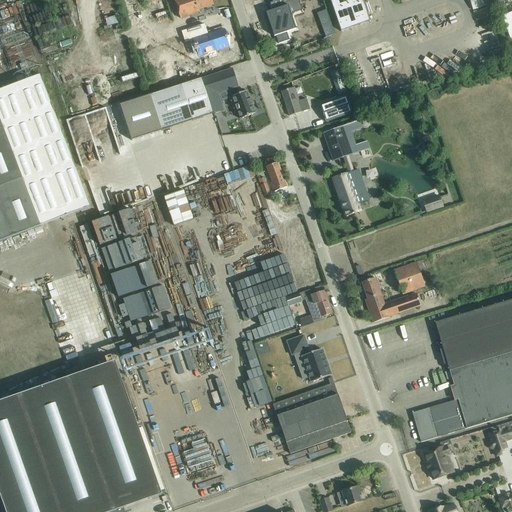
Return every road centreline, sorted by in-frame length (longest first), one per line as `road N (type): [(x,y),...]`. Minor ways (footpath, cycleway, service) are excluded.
road 1 (residential): [(390,448),(237,0)]
road 2 (unclassified): [(206,511),(390,448)]
